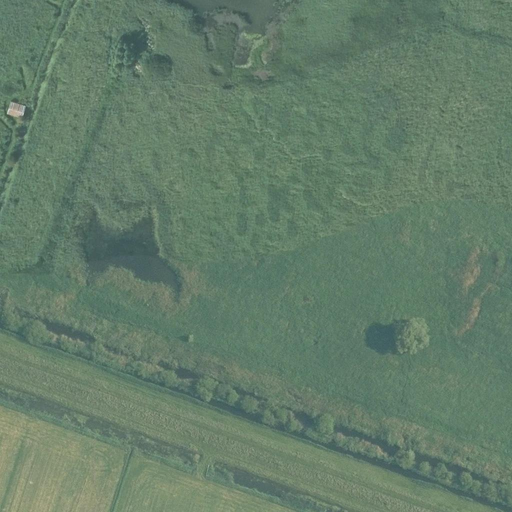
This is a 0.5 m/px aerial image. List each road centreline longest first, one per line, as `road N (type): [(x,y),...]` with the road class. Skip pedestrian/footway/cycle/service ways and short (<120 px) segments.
road 1 (track): [(511,446),(113,310),(39,275),(0,274)]
road 2 (track): [(36,274),(120,47)]
road 3 (track): [(0,163),(13,123),(5,101),(27,92),(63,0)]
